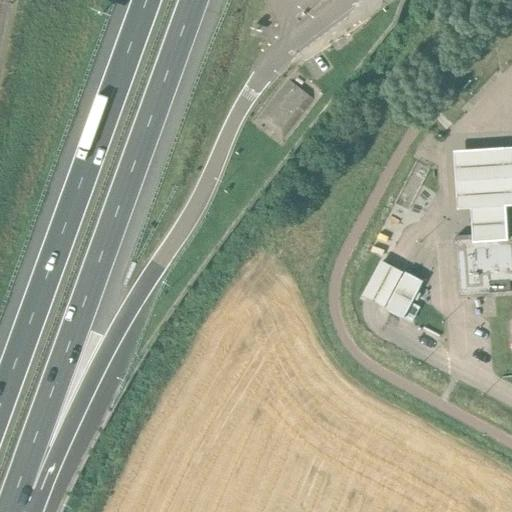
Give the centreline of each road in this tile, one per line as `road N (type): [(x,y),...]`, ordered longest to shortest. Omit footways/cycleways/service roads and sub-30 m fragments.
road 1 (motorway): [(18,484),(193,0)]
road 2 (motorway): [(144,0),(0,401)]
road 3 (motorway): [(18,484),(207,182)]
